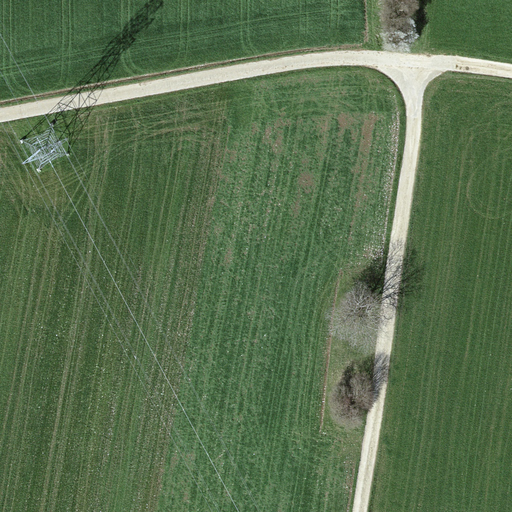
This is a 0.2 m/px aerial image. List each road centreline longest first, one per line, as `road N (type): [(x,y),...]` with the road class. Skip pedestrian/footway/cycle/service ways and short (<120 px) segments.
road 1 (track): [(511,75),(316,61),(0,119)]
road 2 (track): [(360,511),(414,62)]
